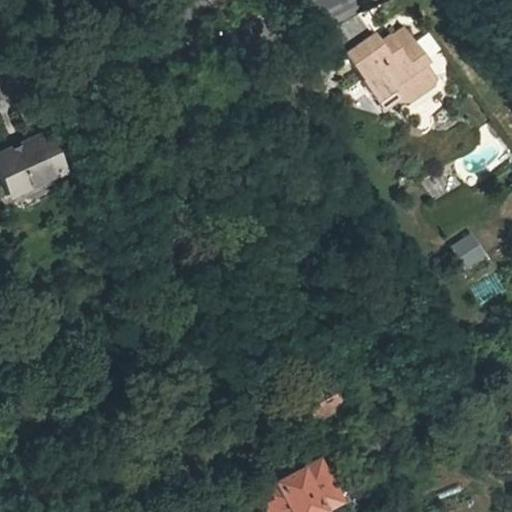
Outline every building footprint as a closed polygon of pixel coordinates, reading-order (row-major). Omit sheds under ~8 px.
[(332,35),(348,57),(376,39),(362,18),(332,35)] [(361,85),(375,104),(390,94),(396,102),(399,107),(406,107),(431,90),(432,82),(421,67),(423,66),(403,38),(384,50),(376,39),(348,57),(365,82),(361,85)] [(381,112),(396,102),(390,94),(375,104),(381,112)] [(0,154),(0,165),(12,194),(63,171),(46,134),(0,154)] [(471,231),(448,247),(464,270),(487,254),(471,231)] [(314,418),(340,405),(322,370),(296,384),(314,418)] [(257,492),(267,511),(335,511),(332,505),(339,502),(318,462),(257,492)]
